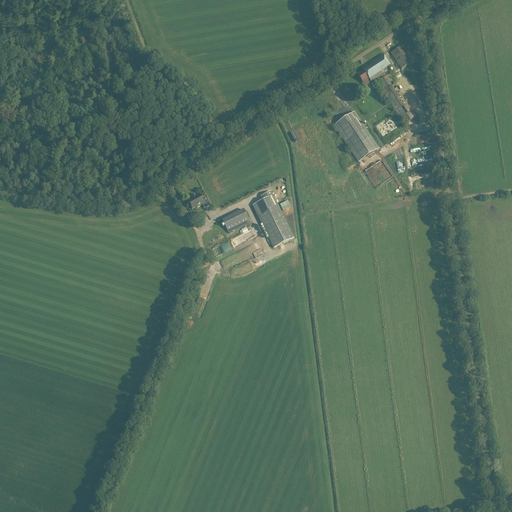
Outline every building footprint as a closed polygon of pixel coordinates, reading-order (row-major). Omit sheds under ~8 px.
[(390,53),(394,57),(402,69),(414,61),(402,45),(390,53)] [(358,75),(361,79),(365,85),(369,83),(366,80),(369,78),(371,81),(392,68),(383,54),(361,68),(363,71),(358,75)] [(388,75),(377,82),(405,125),(416,117),(390,78),(392,77),(389,74),(388,75)] [(334,125),(359,162),(378,149),(354,112),(334,125)] [(252,205),(255,210),(274,248),(294,238),(270,191),(260,196),(262,200),(252,205)] [(188,201),(192,209),(197,206),(197,207),(201,205),(201,204),(204,203),(199,194),(194,197),(194,198),(188,201)] [(280,204),(283,211),(291,207),(288,201),(280,204)] [(245,209),(222,220),(228,233),(251,223),(245,209)] [(235,246),(252,238),(250,233),(233,242),(235,246)]
